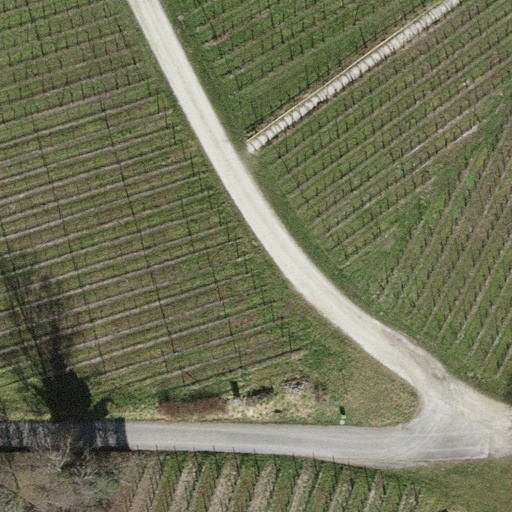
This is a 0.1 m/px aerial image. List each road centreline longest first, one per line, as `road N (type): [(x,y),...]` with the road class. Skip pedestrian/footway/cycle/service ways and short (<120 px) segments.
road 1 (residential): [(509,432),(0,450)]
road 2 (track): [(229,162),(352,323),(511,433)]
road 3 (track): [(146,0),(229,162)]
